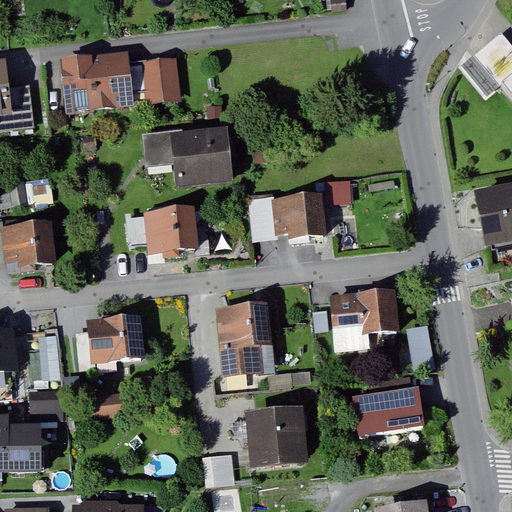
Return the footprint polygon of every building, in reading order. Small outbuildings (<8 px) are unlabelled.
[(511,42),(505,34),(478,57),(511,95),(511,42)] [(64,62),(70,115),(137,108),(136,96),(149,94),(151,107),(184,103),(179,62),(150,65),(150,64),(133,66),(131,54),(64,62)] [(0,63),(0,118),(15,117),(8,63),(0,63)] [(187,135),(148,138),(150,169),(177,167),(175,141),(188,140),(187,135)] [(188,140),(175,141),(177,167),(179,188),(234,184),(231,137),(188,140)] [(354,204),(353,181),(326,183),(327,206),(354,204)] [(511,187),(478,193),(486,236),(488,250),(511,246),(511,187)] [(326,197),(277,202),(280,238),(292,236),(293,242),(330,238),(326,197)] [(280,238),(277,202),(254,203),(257,244),(270,243),(281,242),(280,238)] [(198,210),(148,215),(152,256),(203,250),(198,210)] [(55,225),(5,230),(9,264),(9,266),(21,265),(21,270),(59,267),(55,225)] [(0,264),(9,264),(5,230),(0,230),(0,264)] [(345,298),(334,299),(337,332),(363,330),(364,338),(402,335),(398,293),(345,298)] [(273,306),(220,311),(226,380),(280,375),(273,306)] [(331,331),(331,312),(316,312),(316,331),(331,331)] [(144,319),(91,323),(94,367),(148,362),(144,319)] [(413,331),(420,373),(440,369),(433,327),(413,331)] [(0,332),(0,375),(21,373),(16,331),(0,332)] [(374,383),(376,397),(358,399),(363,438),(429,431),(426,402),(425,390),(416,391),(414,379),(374,383)] [(67,392),(33,393),(35,424),(68,422),(67,392)] [(122,395),(96,397),(98,421),(125,418),(122,395)] [(307,410),(248,416),(254,472),(313,465),(307,410)] [(11,420),(0,419),(0,475),(43,475),(42,429),(11,430),(11,420)] [(236,456),(207,459),(211,490),(240,487),(236,456)] [(76,503),(75,511),(147,511),(147,502),(76,503)]
